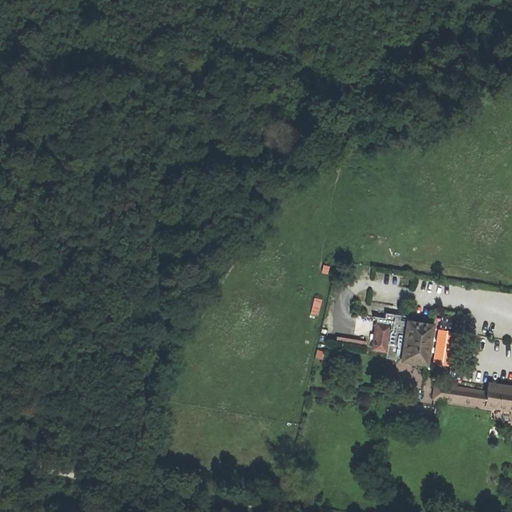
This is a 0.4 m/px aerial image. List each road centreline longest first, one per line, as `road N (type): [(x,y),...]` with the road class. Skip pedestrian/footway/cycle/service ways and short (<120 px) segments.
road 1 (track): [(511,2),(428,32),(368,66),(165,236),(30,391),(23,463)]
road 2 (track): [(300,511),(0,459)]
